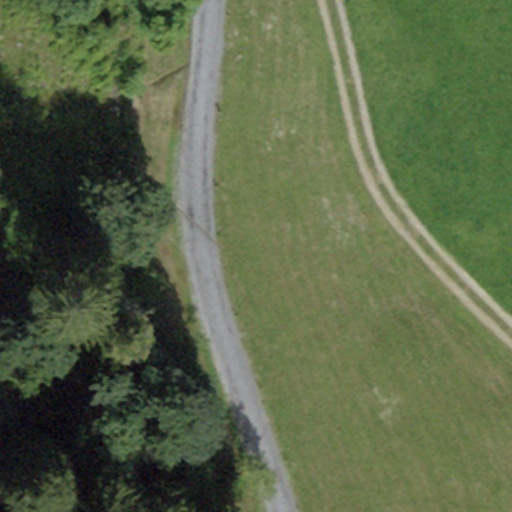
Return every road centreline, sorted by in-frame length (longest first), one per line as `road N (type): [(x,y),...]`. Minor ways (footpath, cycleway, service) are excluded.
road 1 (track): [(209,0),(199,232),(284,511)]
road 2 (track): [(323,0),(357,137),(414,246),(511,345)]
